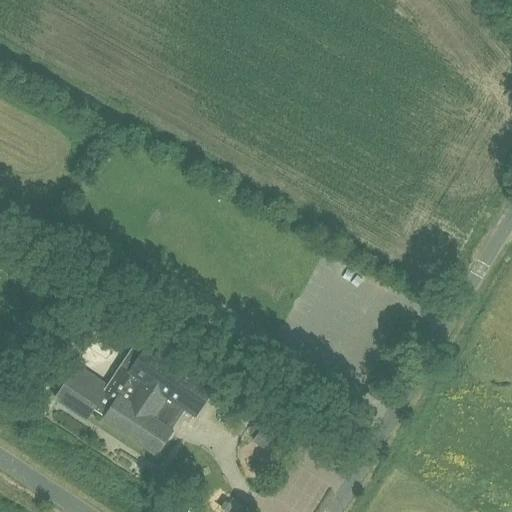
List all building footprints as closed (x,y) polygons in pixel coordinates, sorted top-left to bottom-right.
[(27,302),(34,303),(40,304),(43,288),(43,284),(38,283),(30,282),(27,300),(27,302)] [(104,302),(91,293),(80,310),(93,318),(104,302)] [(88,330),(74,321),(65,334),(78,344),(88,330)] [(163,360),(169,350),(141,332),(106,386),(76,367),(55,399),(86,419),(92,409),(105,418),(104,419),(152,451),(182,406),(190,411),(206,388),(163,360)] [(277,455),(284,446),(261,430),(254,440),(277,455)]
